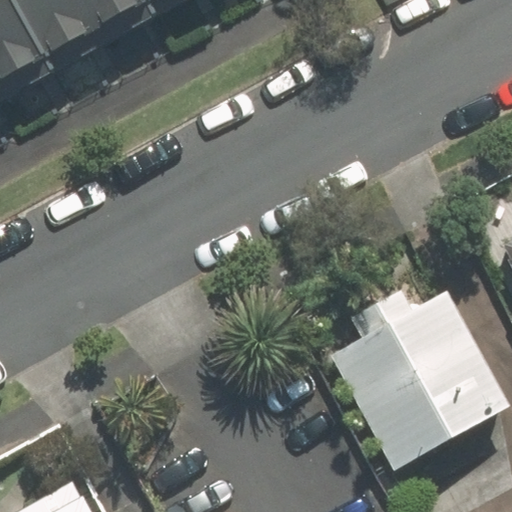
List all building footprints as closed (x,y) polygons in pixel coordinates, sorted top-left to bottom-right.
[(0,0),(0,96),(48,70),(8,0),(0,0)] [(8,0),(48,70),(150,13),(142,0),(8,0)] [(142,0),(150,13),(173,0),(142,0)] [(511,235),(500,241),(511,263),(511,235)] [(445,291),(409,311),(400,293),(352,319),(361,336),(330,353),(392,469),(508,407),(445,291)] [(88,511),(83,501),(60,511),(88,511)]
